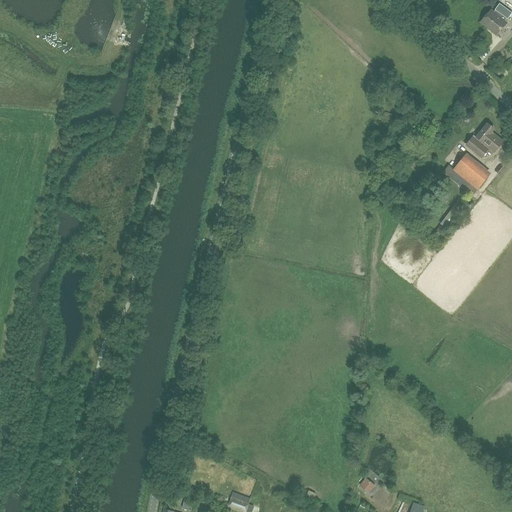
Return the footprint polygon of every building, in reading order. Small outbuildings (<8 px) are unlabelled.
[(480,22),(496,35),(506,22),(491,10),(480,22)] [(396,115),(384,112),(381,120),(393,124),(396,115)] [(426,126),(438,134),(444,126),(432,118),(426,126)] [(494,134),(490,132),(493,128),(487,123),(476,137),(485,145),(494,152),(503,141),(494,134)] [(465,145),(481,158),(489,149),(472,136),(465,145)] [(466,153),(453,169),(448,165),(442,172),(472,196),(491,173),(466,153)] [(441,189),(437,198),(446,202),(450,193),(441,189)] [(374,471),(362,477),(367,488),(386,480),(378,464),(372,467),(374,471)] [(245,511),(249,503),(230,497),(227,506),(244,511),(245,511)] [(184,509),(192,511),(194,503),(187,501),(184,509)] [(413,502),(409,511),(422,511),(425,506),(413,502)]
